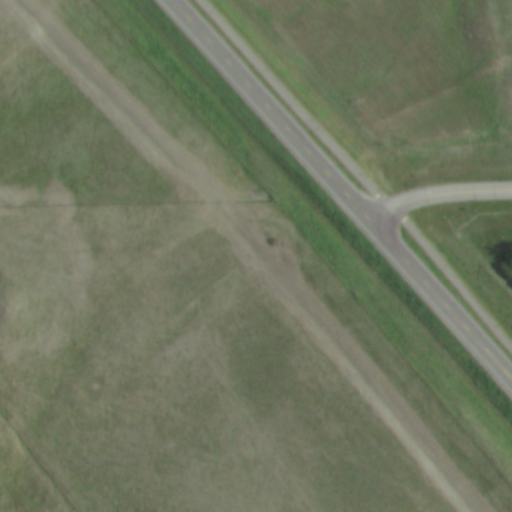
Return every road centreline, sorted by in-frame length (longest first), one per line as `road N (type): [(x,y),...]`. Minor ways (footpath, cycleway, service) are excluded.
road 1 (secondary): [(511,380),(170,0)]
road 2 (residential): [(372,225),(403,202),(435,193),(511,191)]
